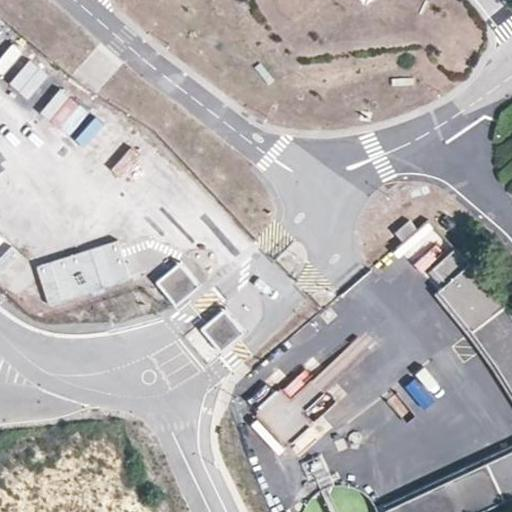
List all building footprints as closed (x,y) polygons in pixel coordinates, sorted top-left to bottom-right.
[(10,84),(30,101),(50,77),(30,61),(10,84)] [(60,90),(42,113),(91,152),(110,128),(60,90)] [(38,266),(51,308),(133,282),(120,241),(38,266)] [(0,265),(6,273),(23,259),(14,247),(0,257),(0,265)] [(511,451),(387,511),(480,511),(511,497),(511,317),(456,253),(432,275),(444,288),(436,297),(472,337),(511,393),(511,451)] [(158,284),(179,307),(202,285),(182,263),(158,284)] [(206,326),(224,350),(245,335),(228,310),(206,326)] [(279,448),(317,429),(306,408),(324,398),(311,372),(255,400),(279,448)] [(430,412),(439,405),(422,383),(413,390),(430,412)] [(377,511),(377,509),(368,496),(356,488),(341,485),(325,488),(313,495),(304,508),(303,511),(377,511)]
